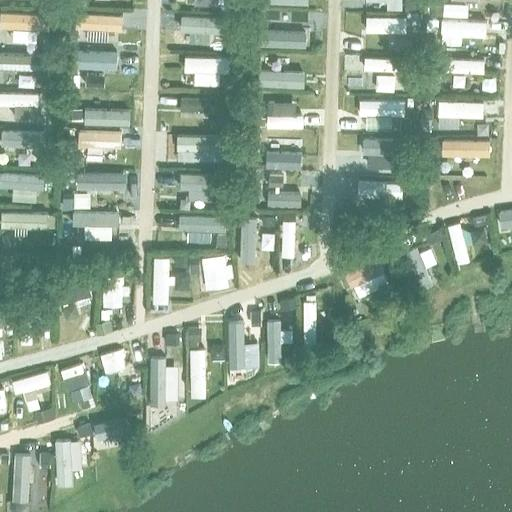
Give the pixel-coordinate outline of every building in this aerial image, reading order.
[(415,0),(405,0),(405,10),(416,11),(415,0)] [(431,2),(430,14),(443,15),(443,3),(431,2)] [(0,4),(0,25),(44,25),(44,4),(0,4)] [(73,7),(72,26),(118,28),(119,9),(73,7)] [(300,7),(266,10),(267,24),(302,22),(300,7)] [(362,11),(362,27),(402,29),(403,13),(362,11)] [(224,13),(223,32),(237,33),(238,14),(224,13)] [(210,28),(210,15),(178,15),(178,28),(210,28)] [(482,32),(482,16),(438,16),(438,32),(482,32)] [(419,17),(410,17),(410,31),(419,31),(419,17)] [(70,29),(70,40),(78,40),(79,30),(70,29)] [(45,36),(45,45),(55,45),(55,36),(45,36)] [(0,63),(29,65),(30,49),(0,47),(0,63)] [(84,48),(84,64),(113,64),(113,48),(84,48)] [(272,49),(272,63),(302,64),(303,50),(272,49)] [(181,51),(181,67),(226,69),(226,54),(181,51)] [(390,67),(391,55),(361,53),(360,65),(390,67)] [(445,70),(481,69),(480,56),(445,56),(445,70)] [(163,65),(162,78),(175,79),(176,66),(163,65)] [(65,74),(65,86),(79,87),(79,74),(65,74)] [(86,74),(86,85),(104,85),(104,74),(86,74)] [(495,76),(481,78),(482,91),(496,89),(495,76)] [(413,80),(404,80),(404,89),(413,89),(413,80)] [(0,100),(30,100),(30,88),(0,87),(0,100)] [(177,110),(213,112),(214,92),(178,90),(177,110)] [(391,110),(391,96),(356,96),(356,110),(391,110)] [(454,113),(480,113),(480,97),(453,98),(454,113)] [(10,102),(10,114),(33,113),(32,101),(10,102)] [(222,102),(221,113),(233,113),(234,102),(222,102)] [(83,108),(68,108),(68,118),(83,118),(83,108)] [(422,108),(422,117),(432,117),(433,109),(422,108)] [(210,115),(209,128),(222,128),(223,115),(210,115)] [(267,117),(251,117),(251,127),(267,127),(267,117)] [(412,118),(402,118),(402,131),(412,131),(412,118)] [(0,140),(30,142),(31,127),(0,125),(0,140)] [(82,142),(117,144),(118,128),(83,126),(82,142)] [(190,140),(190,150),(214,150),(214,129),(177,129),(177,140),(190,140)] [(362,161),(389,162),(390,133),(363,132),(362,161)] [(259,133),(248,133),(248,146),(259,146),(259,133)] [(475,150),(474,133),(446,134),(447,151),(475,150)] [(267,147),(256,147),(256,160),(300,160),(300,147),(288,148),(287,138),(267,138),(267,147)] [(429,146),(428,155),(439,155),(439,146),(429,146)] [(43,150),(36,163),(45,168),(52,155),(43,150)] [(83,156),(73,156),(73,166),(83,165),(83,156)] [(455,156),(442,156),(442,169),(455,169),(455,156)] [(38,179),(38,167),(1,167),(1,180),(38,179)] [(173,169),(172,181),(213,182),(213,170),(173,169)] [(73,171),(63,171),(64,179),(73,179),(73,171)] [(122,185),(122,173),(73,173),(73,185),(122,185)] [(270,174),(270,185),(284,186),(285,175),(270,174)] [(355,178),(355,196),(400,196),(400,178),(355,178)] [(298,203),(298,188),(265,187),(264,201),(298,203)] [(72,195),(62,195),(62,209),(73,208),(72,195)] [(503,225),(511,224),(511,203),(503,204),(503,225)] [(0,205),(0,223),(45,225),(45,207),(0,205)] [(70,235),(69,212),(57,212),(58,235),(70,235)] [(255,213),(238,213),(238,255),(255,255),(255,213)] [(176,224),(224,226),(224,216),(177,214),(176,224)] [(278,251),(291,252),(293,215),(280,214),(278,251)] [(483,214),(472,217),(474,226),(484,224),(483,214)] [(275,215),(263,215),(263,225),(275,225),(275,215)] [(455,218),(443,221),(454,259),(467,256),(455,218)] [(197,243),(198,225),(178,224),(177,242),(197,243)] [(439,229),(426,235),(430,244),(443,238),(439,229)] [(45,231),(43,243),(52,245),(54,232),(45,231)] [(216,234),(216,247),(226,248),(226,234),(216,234)] [(312,254),(313,241),(300,239),(298,253),(312,254)] [(71,245),(62,245),(62,257),(71,257),(71,245)] [(166,298),(168,252),(152,251),(151,298),(166,298)] [(344,265),(354,292),(371,286),(365,270),(380,265),(376,253),(344,265)] [(174,255),(174,265),(187,266),(187,256),(174,255)] [(200,257),(190,258),(191,273),(201,272),(200,257)] [(110,284),(127,283),(126,266),(109,267),(110,284)] [(297,292),(303,317),(315,314),(309,289),(297,292)] [(291,298),(282,299),(283,309),(292,308),(291,298)] [(29,309),(18,309),(18,338),(30,338),(29,309)] [(262,310),(252,310),(252,324),(262,324),(262,310)] [(111,319),(96,322),(98,333),(113,331),(111,319)] [(190,327),(190,340),(201,340),(201,327),(190,327)] [(226,327),(226,364),(240,364),(240,327),(226,327)] [(165,334),(165,344),(175,344),(175,334),(165,334)] [(100,360),(135,352),(132,341),(98,349),(100,360)] [(204,392),(203,343),(188,343),(189,392),(204,392)] [(225,344),(211,345),(212,358),(225,357),(225,344)] [(60,373),(82,368),(80,358),(58,363),(60,373)] [(174,415),(174,360),(149,360),(149,400),(146,400),(146,415),(174,415)] [(10,376),(14,388),(49,377),(46,365),(10,376)] [(82,380),(69,383),(73,396),(86,392),(82,380)] [(87,398),(77,401),(79,409),(89,406),(87,398)] [(50,407),(34,412),(38,423),(54,418),(50,407)] [(119,409),(90,415),(94,437),(123,431),(119,409)] [(88,424),(78,426),(81,436),(90,434),(88,424)] [(13,459),(51,448),(46,432),(27,437),(28,443),(9,448),(13,459)] [(70,435),(55,435),(55,481),(70,481),(70,435)] [(41,452),(41,466),(51,467),(51,452),(41,452)] [(2,453),(1,462),(10,462),(10,453),(2,453)]
